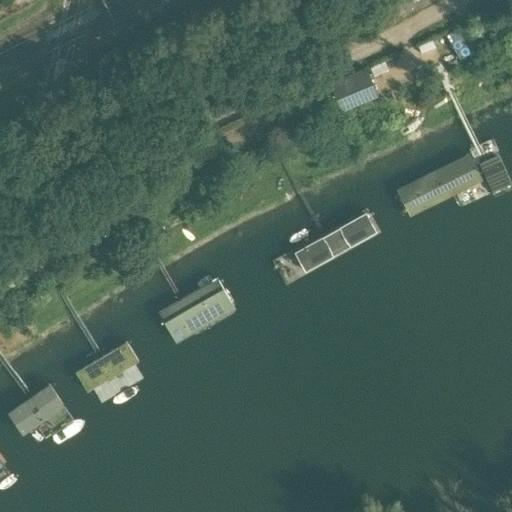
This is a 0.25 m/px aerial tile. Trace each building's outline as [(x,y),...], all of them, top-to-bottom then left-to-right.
[(329,84),(339,106),(375,90),(366,68),(329,84)] [(386,187),(408,238),(511,195),(511,173),(498,140),(386,187)] [(131,178),(118,187),(111,177),(85,196),(99,216),(138,188),(131,178)] [(262,259),(277,288),(377,235),(361,206),(262,259)] [(204,273),(129,318),(154,358),(228,313),(204,273)] [(51,372),(72,405),(138,364),(117,331),(51,372)] [(0,411),(0,422),(23,455),(73,419),(45,379),(0,411)] [(0,481),(11,473),(0,458),(0,481)]
